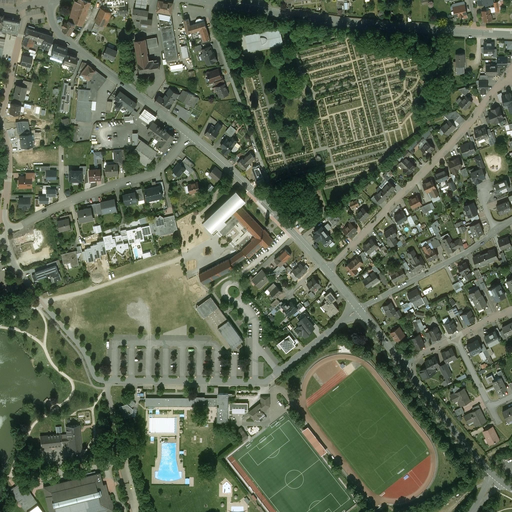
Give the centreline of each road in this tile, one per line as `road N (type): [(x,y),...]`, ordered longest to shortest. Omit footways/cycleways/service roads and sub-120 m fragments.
road 1 (residential): [(511,77),(327,270)]
road 2 (tertiary): [(256,9),(511,34)]
road 3 (tertiary): [(51,6),(58,32),(190,135)]
road 4 (residential): [(108,381),(96,378),(83,350),(22,278),(4,236)]
road 5 (residential): [(496,230),(358,308)]
road 6 (residential): [(190,135),(152,172),(61,204)]
road 7 (tertiary): [(402,364),(497,478)]
road 8 (residential): [(255,381),(108,381)]
road 9 (residential): [(24,6),(0,125)]
